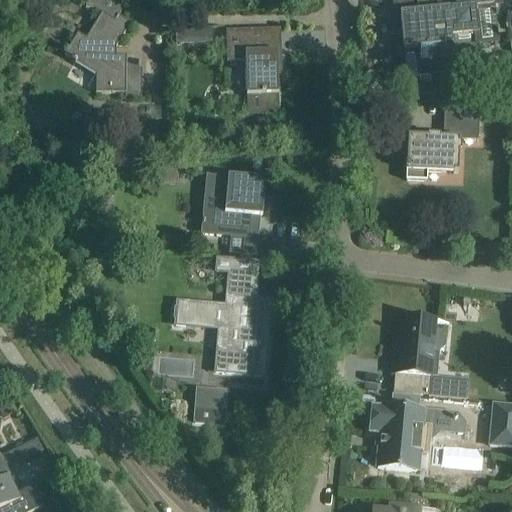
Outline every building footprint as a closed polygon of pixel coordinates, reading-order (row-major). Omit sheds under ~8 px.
[(125,97),(125,99),(141,99),(141,89),(138,86),(126,86),(126,57),(116,57),(116,49),(131,25),(119,18),(121,15),(123,1),(115,0),(87,0),(86,11),(94,12),(101,16),(86,42),(77,37),(64,59),(96,78),(96,97),(125,97)] [(403,16),(399,16),(403,53),(417,52),(420,76),(454,72),(453,60),(452,48),(451,39),(476,36),(474,11),(493,9),(491,0),(414,0),(416,15),(403,16)] [(212,32),(180,33),(180,45),(212,44),(212,32)] [(260,97),(261,117),(279,116),(277,54),(263,55),(262,32),(226,33),(226,53),(226,62),(245,62),(246,98),(260,97)] [(511,68),(502,70),(504,93),(511,92),(511,66),(511,67),(511,68)] [(487,99),(487,108),(510,109),(510,100),(487,99)] [(480,112),(464,112),(444,111),(442,140),(407,139),(406,167),(405,167),(405,173),(407,173),(406,182),(425,183),(426,174),(458,175),(459,142),(479,142),(480,112)] [(259,242),(263,201),(271,202),(273,184),(253,182),(206,178),(201,237),(230,239),(229,255),(246,257),(266,259),(268,243),(259,242)] [(216,260),(214,275),(258,278),(259,263),(216,260)] [(224,308),(179,304),(177,327),(230,331),(229,350),(217,349),(215,373),(264,378),(268,334),(258,333),(259,321),(269,322),(270,303),(225,299),(224,308)] [(439,354),(446,348),(446,339),(441,332),(434,332),(435,323),(396,320),(395,321),(402,322),(399,360),(392,360),(390,376),(429,379),(430,379),(432,353),(439,354)] [(428,398),(427,399),(466,403),(468,383),(437,380),(430,379),(429,379),(428,398)] [(222,427),(225,394),(197,392),(195,417),(201,425),(222,427)] [(11,404),(0,408),(0,416),(3,422),(16,415),(11,404)] [(488,449),(511,451),(511,406),(492,405),(488,449)] [(454,424),(454,416),(383,409),(383,410),(372,409),(370,433),(381,434),(377,469),(417,473),(419,455),(425,456),(427,443),(437,434),(462,437),(463,424),(454,424)] [(42,450),(37,440),(25,446),(31,458),(43,452),(42,450)] [(0,481),(8,477),(8,478),(10,477),(1,457),(0,457),(0,481)] [(31,511),(44,506),(34,485),(16,494),(8,478),(8,477),(0,481),(0,511),(31,511)]
